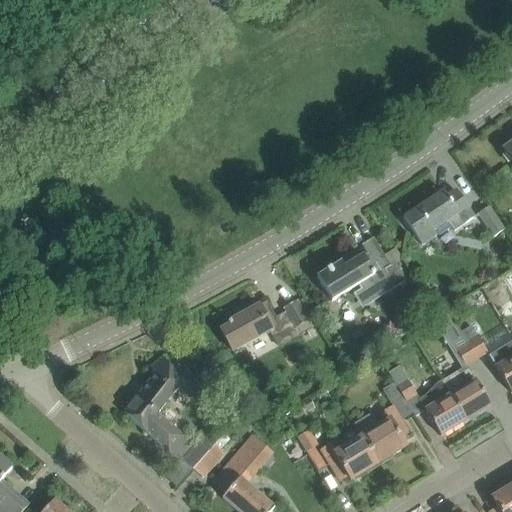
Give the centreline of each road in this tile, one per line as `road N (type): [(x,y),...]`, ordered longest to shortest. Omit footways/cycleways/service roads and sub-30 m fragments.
road 1 (tertiary): [(27,369),(288,236),(511,79)]
road 2 (unclassified): [(0,157),(197,0)]
road 3 (residential): [(166,511),(36,387),(27,369)]
